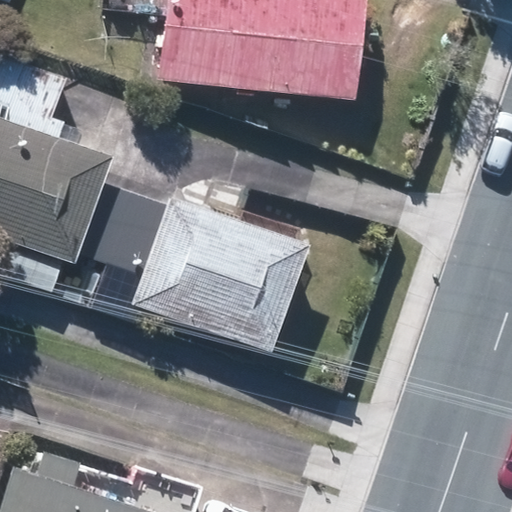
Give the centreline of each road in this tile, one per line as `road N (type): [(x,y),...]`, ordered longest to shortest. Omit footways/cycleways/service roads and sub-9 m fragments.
road 1 (residential): [(511,283),(432,511)]
road 2 (unknown): [(125,511),(0,462)]
